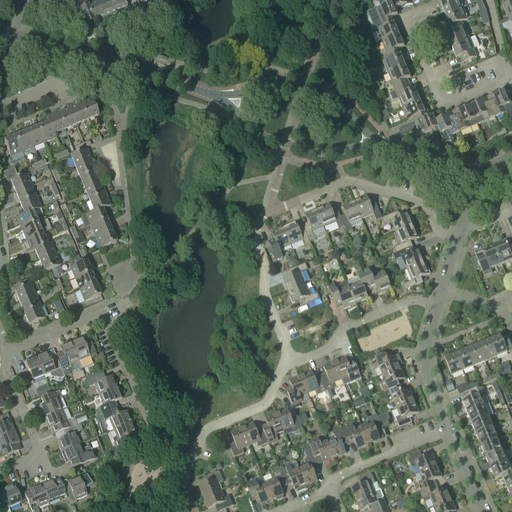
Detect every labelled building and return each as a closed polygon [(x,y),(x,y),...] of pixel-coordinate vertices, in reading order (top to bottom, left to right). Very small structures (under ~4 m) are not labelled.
[(109,0),(101,0),(97,2),(104,18),(115,13),(109,0)] [(123,0),(109,0),(115,13),(127,8),(123,0)] [(390,0),(392,3),(395,10),(406,5),(407,8),(414,5),(411,0),(390,0)] [(459,0),(449,0),(437,5),(439,9),(442,8),(445,16),(463,8),(459,0)] [(501,0),(503,5),(502,6),(509,23),(511,21),(511,0),(501,0)] [(97,2),(86,6),(93,23),(104,18),(97,2)] [(392,3),(375,11),(382,28),(382,29),(397,22),(395,17),(398,16),(395,10),(392,3)] [(86,6),(75,11),(82,27),(93,23),(86,6)] [(463,8),(445,16),(449,24),(446,25),(447,29),(462,22),(462,23),(468,20),(463,8)] [(136,24),(144,21),(141,15),(134,18),(136,24)] [(506,18),(501,20),(505,29),(510,26),(506,18)] [(382,28),(376,31),(381,43),(399,35),(396,28),(399,26),(397,22),(382,29),(382,28)] [(449,34),(447,35),(452,47),(469,40),(462,23),(462,22),(447,29),(449,34)] [(399,35),(381,43),(389,60),(404,54),(401,48),(404,47),(399,35)] [(469,40),(452,47),(457,59),(459,58),(462,64),(477,58),(469,40)] [(389,60),(383,62),(388,74),(406,67),(402,59),(405,57),(404,54),(389,60)] [(406,67),(388,74),(395,92),(410,85),(408,80),(411,78),(406,67)] [(410,85),(395,92),(389,94),(393,102),(398,100),(402,109),(420,102),(415,89),(412,91),(410,85)] [(492,95),(486,98),(495,118),(505,114),(511,117),(511,116),(511,103),(510,104),(505,93),(493,98),(492,95)] [(481,103),(470,107),(478,125),(495,118),(486,98),(480,100),(481,103)] [(91,101),(80,106),(86,122),(98,117),(91,101)] [(423,109),(420,102),(402,109),(406,118),(407,121),(412,119),(427,112),(428,112),(427,110),(426,108),(423,109)] [(80,106),(69,110),(75,126),(86,122),(80,106)] [(457,110),(452,112),(460,133),(478,125),(470,107),(458,112),(457,110)] [(69,110),(58,115),(64,131),(75,126),(69,110)] [(438,129),(435,122),(436,122),(433,116),(429,118),(427,112),(412,119),(415,124),(399,131),(401,137),(413,133),(417,128),(421,136),(438,129)] [(436,122),(435,122),(438,129),(444,144),(453,140),(451,136),(460,133),(452,112),(445,115),(446,117),(436,122)] [(58,115),(46,120),(47,123),(48,123),(53,135),(54,135),(64,131),(58,115)] [(48,123),(47,123),(37,127),(44,144),(55,139),(54,135),(53,135),(48,123)] [(37,127),(26,132),(33,148),(44,144),(37,127)] [(26,132),(15,137),(22,153),(33,148),(26,132)] [(15,137),(3,142),(10,158),(22,153),(15,137)] [(53,155),(65,152),(63,147),(52,151),(53,155)] [(87,150),(70,157),(75,169),(92,162),(87,150)] [(92,162),(75,169),(80,180),(96,173),(92,162)] [(14,168),(3,173),(5,178),(16,174),(14,168)] [(96,173),(80,180),(84,191),(101,184),(96,173)] [(7,184),(10,182),(15,194),(32,187),(27,175),(18,179),(16,174),(5,178),(7,184)] [(101,184),(84,191),(89,202),(105,196),(101,184)] [(32,187),(15,194),(20,205),(36,198),(32,187)] [(105,196),(89,202),(93,213),(94,213),(102,210),(103,210),(110,207),(105,196)] [(359,200),(354,203),(362,220),(373,215),(377,223),(381,221),(382,219),(377,207),(371,209),(366,197),(359,200)] [(36,198),(20,205),(24,215),(24,216),(33,212),(35,216),(40,214),(40,210),(41,210),(36,198)] [(347,219),(342,222),(345,229),(347,235),(353,233),(352,229),(363,224),(362,220),(354,203),(348,205),(348,204),(342,207),(347,219)] [(322,209),(317,211),(324,228),(336,223),(339,231),(345,229),(342,222),(339,215),(333,218),(328,205),(322,208),(322,209)] [(93,213),(86,216),(91,228),(107,221),(103,210),(102,210),(94,213),(93,213)] [(304,230),(306,233),(310,243),(316,241),(312,233),(324,228),(317,211),(311,213),(311,212),(304,215),(310,227),(304,230)] [(24,215),(16,219),(21,230),(38,224),(35,216),(33,212),(24,216),(24,215)] [(382,219),(381,221),(383,226),(391,222),(396,234),(413,227),(410,221),(411,221),(409,214),(396,219),(394,214),(382,219)] [(107,221),(91,228),(95,239),(111,232),(107,221)] [(289,226),(283,228),(290,245),(302,240),(305,249),(311,246),(310,243),(306,233),(300,236),(295,223),(288,225),(289,226)] [(38,224),(21,230),(26,241),(42,235),(38,224)] [(401,245),(393,249),(395,254),(405,251),(409,249),(407,243),(419,238),(416,232),(415,232),(413,227),(396,234),(401,245)] [(276,245),(271,248),(276,261),(282,259),(278,251),(290,245),(283,228),(277,231),(277,230),(271,233),(276,245)] [(111,232),(95,239),(100,250),(116,243),(111,232)] [(42,235),(26,241),(31,253),(35,251),(34,251),(47,246),(47,245),(42,235)] [(500,246),(494,248),(501,266),(511,261),(511,238),(499,243),(500,246)] [(47,246),(34,251),(35,251),(39,262),(55,255),(50,244),(47,245),(47,246)] [(487,248),(474,253),(484,277),(492,273),(490,270),(501,266),(494,248),(488,251),(487,248)] [(395,254),(392,256),(394,261),(402,258),(407,270),(424,263),(422,257),(423,257),(420,250),(408,256),(405,251),(395,254)] [(55,255),(39,262),(44,273),(60,266),(55,255)] [(86,262),(70,269),(75,280),(91,274),(86,262)] [(412,282),(404,285),(406,291),(420,285),(418,280),(430,274),(427,268),(426,268),(424,263),(407,270),(412,282)] [(294,275),(282,280),(287,292),(305,285),(300,273),(308,270),(305,264),(292,270),(294,275)] [(368,269),(363,271),(371,291),(376,289),(379,295),(385,293),(385,292),(391,289),(384,272),(371,277),(368,269)] [(358,278),(347,283),(356,305),(368,300),(365,293),(371,291),(363,271),(357,274),(358,278)] [(91,274),(75,280),(79,291),(96,285),(91,274)] [(59,281),(53,283),(55,289),(61,286),(59,281)] [(334,284),(328,287),(338,310),(343,308),(344,310),(356,305),(347,283),(346,282),(339,285),(338,287),(335,288),(334,284)] [(20,283),(9,288),(11,294),(14,292),(19,304),(35,297),(31,285),(22,289),(20,283)] [(96,285),(79,291),(84,303),(100,296),(96,285)] [(305,285),(287,292),(292,304),(304,299),(307,304),(320,299),(318,293),(313,295),(311,289),(307,291),(305,285)] [(35,297),(19,304),(24,315),(40,308),(35,297)] [(51,307),(46,309),(50,319),(55,317),(51,307)] [(40,308),(24,315),(28,326),(45,320),(40,308)] [(500,336),(489,341),(496,358),(511,351),(511,349),(506,335),(501,338),(500,336)] [(82,339),(70,344),(78,362),(89,358),(90,360),(97,357),(92,346),(86,348),(82,339)] [(489,341),(478,346),(485,363),(496,358),(489,341)] [(61,353),(55,356),(63,377),(70,374),(71,365),(78,362),(70,344),(59,348),(61,353)] [(478,346),(467,351),(474,368),(485,363),(478,346)] [(467,351),(456,355),(463,372),(474,368),(467,351)] [(47,353),(35,358),(43,377),(49,374),(50,377),(60,378),(63,377),(55,356),(53,352),(47,355),(47,353)] [(386,354),(371,361),(375,371),(379,369),(382,376),(400,369),(399,367),(402,366),(398,356),(388,360),(386,354)] [(456,355),(444,360),(452,377),(463,372),(456,355)] [(28,372),(22,375),(26,386),(32,384),(32,382),(43,377),(35,358),(24,363),(28,372)] [(346,358),(334,363),(341,381),(349,378),(350,382),(361,378),(356,367),(355,365),(350,368),(346,358)] [(327,378),(321,380),(327,393),(336,389),(334,384),(341,381),(334,363),(323,368),(327,378)] [(382,385),(381,385),(385,395),(397,390),(397,388),(399,387),(398,383),(405,380),(400,369),(382,376),(383,377),(382,385)] [(311,373),(300,378),(308,395),(315,392),(317,397),(327,393),(321,380),(316,382),(311,373)] [(100,374),(83,382),(86,389),(94,385),(99,396),(117,388),(112,377),(103,381),(100,374)] [(293,392),(287,394),(293,407),(302,403),(301,398),(308,395),(300,378),(289,382),(293,392)] [(448,393),(454,390),(450,381),(444,383),(448,393)] [(468,384),(456,389),(459,395),(470,391),(469,387),(468,384)] [(100,416),(102,416),(115,410),(112,404),(122,400),(117,388),(99,396),(103,407),(97,410),(100,416)] [(471,399),(462,403),(467,414),(484,407),(479,396),(485,394),(482,388),(469,394),(471,399)] [(397,390),(385,395),(389,405),(394,403),(397,410),(414,403),(409,391),(402,394),(400,390),(398,391),(397,390)] [(43,406),(39,408),(43,419),(62,411),(57,400),(62,398),(59,392),(40,400),(43,406)] [(399,417),(395,419),(399,429),(412,424),(409,418),(419,414),(414,403),(397,410),(399,417)] [(484,407),(467,414),(472,425),(488,418),(484,407)] [(102,416),(104,422),(108,420),(113,431),(132,423),(127,412),(118,416),(115,410),(102,416)] [(287,410),(276,415),(283,432),(290,430),(292,434),(302,430),(297,417),(291,420),(287,410)] [(62,411),(43,419),(48,431),(50,430),(52,436),(65,431),(77,426),(74,420),(67,423),(62,411)] [(268,429),(263,432),(268,444),(278,440),(276,435),(283,432),(276,415),(264,420),(268,429)] [(368,425),(361,428),(368,445),(380,440),(376,431),(382,428),(377,418),(376,416),(366,420),(368,425)] [(488,418),(472,425),(476,436),(493,429),(488,418)] [(0,424),(0,438),(14,432),(9,421),(0,425),(0,424)] [(116,438),(112,440),(114,444),(113,444),(116,451),(138,441),(135,435),(137,435),(132,423),(113,431),(116,438)] [(253,425),(242,429),(249,447),(257,444),(258,448),(268,444),(263,432),(257,434),(253,425)] [(68,437),(56,442),(61,453),(80,445),(75,434),(79,432),(77,426),(65,431),(68,437)] [(352,426),(342,430),(348,443),(353,440),(357,450),(368,445),(361,428),(354,431),(352,426)] [(234,443),(229,446),(234,458),(244,454),(242,450),(249,447),(242,429),(230,434),(234,443)] [(493,429),(476,436),(481,447),(498,440),(493,429)] [(334,439),(327,442),(335,459),(346,455),(342,445),(348,443),(342,430),(332,434),(334,439)] [(0,438),(0,459),(20,451),(17,445),(19,444),(14,432),(0,438)] [(318,440),(308,444),(313,457),(319,455),(323,464),(335,459),(327,442),(320,445),(318,440)] [(498,440),(481,447),(486,458),(502,451),(498,440)] [(80,445),(61,453),(66,465),(68,464),(70,470),(95,460),(89,448),(82,451),(80,445)] [(502,451),(486,458),(490,469),(507,462),(502,451)] [(420,454),(407,459),(411,469),(416,467),(419,474),(437,467),(432,456),(423,459),(420,454)] [(306,466),(299,469),(306,487),(317,482),(313,473),(319,470),(314,458),(304,462),(306,466)] [(507,462),(490,469),(495,480),(502,477),(511,473),(507,462)] [(285,469),(280,472),(285,485),(291,482),(295,492),(297,491),(298,493),(306,489),(306,487),(299,469),(291,472),(289,466),(285,467),(285,469)] [(422,482),(417,483),(421,493),(434,488),(432,482),(441,478),(437,467),(419,474),(422,482)] [(263,479),(265,483),(272,501),(275,500),(276,502),(283,499),(282,497),(283,497),(279,487),(285,485),(280,472),(263,479)] [(511,472),(511,473),(502,477),(507,488),(511,486),(511,472)] [(208,484),(198,488),(203,499),(221,492),(218,484),(223,482),(218,473),(205,478),(208,484)] [(360,485),(351,490),(355,501),(380,491),(377,483),(375,484),(371,475),(358,480),(360,485)] [(71,492),(65,495),(67,500),(66,500),(69,507),(76,504),(75,502),(87,497),(84,491),(92,485),(89,481),(87,476),(79,479),(79,478),(67,483),(71,492)] [(52,481),(41,486),(48,505),(59,500),(60,502),(66,500),(67,500),(65,495),(60,482),(53,485),(52,481)] [(256,482),(246,486),(251,499),(257,496),(261,506),(272,501),(265,483),(258,486),(256,482)] [(12,486),(1,490),(9,509),(20,505),(21,507),(27,504),(27,503),(24,497),(23,492),(16,495),(12,486)] [(24,497),(27,503),(27,504),(30,511),(37,511),(38,511),(37,510),(48,505),(41,486),(29,491),(30,494),(24,497)] [(434,488),(421,493),(426,503),(425,503),(428,510),(451,501),(446,489),(437,493),(434,488)] [(0,511),(9,509),(1,490),(0,490),(0,511)] [(380,491),(355,501),(360,511),(361,511),(370,508),(371,511),(376,511),(385,508),(381,500),(383,499),(380,491)] [(221,492),(203,499),(208,511),(217,507),(219,511),(220,511),(233,507),(229,497),(224,499),(221,492)] [(428,510),(426,511),(455,511),(451,501),(428,510)]
